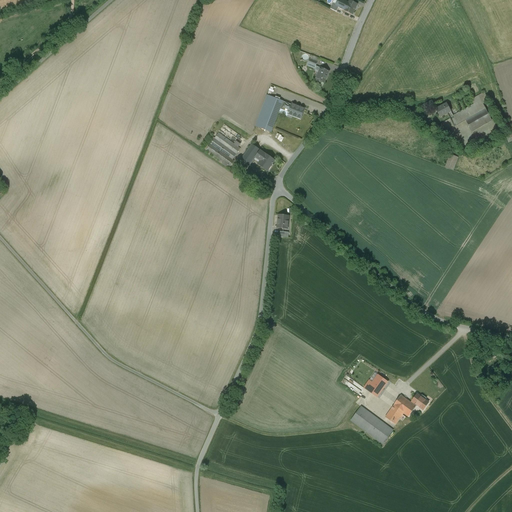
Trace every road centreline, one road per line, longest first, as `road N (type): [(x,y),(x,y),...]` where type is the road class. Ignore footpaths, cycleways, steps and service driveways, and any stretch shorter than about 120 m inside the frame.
road 1 (unclassified): [(219,415),(109,357),(0,237)]
road 2 (unclassified): [(277,185),(425,314),(511,339)]
road 3 (unclassified): [(219,415),(259,324),(277,185)]
road 4 (residential): [(277,185),(328,108),(371,0)]
road 5 (track): [(219,415),(287,434),(338,428),(357,404)]
road 6 (unclassified): [(0,96),(111,0)]
